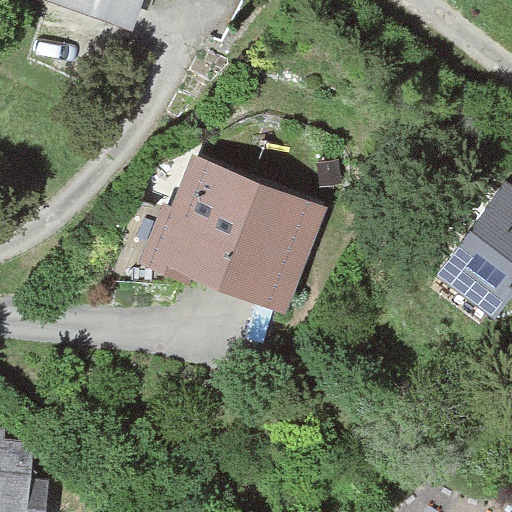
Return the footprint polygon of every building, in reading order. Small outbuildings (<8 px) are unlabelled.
[(76,0),(150,21),(156,0),(76,0)] [(342,204),(201,151),(162,254),(303,307),(342,204)] [(511,203),(467,272),(511,300),(511,203)] [(41,434),(0,429),(0,511),(53,511),(56,487),(36,485),(41,434)] [(511,511),(511,503),(503,511),(511,511)]
